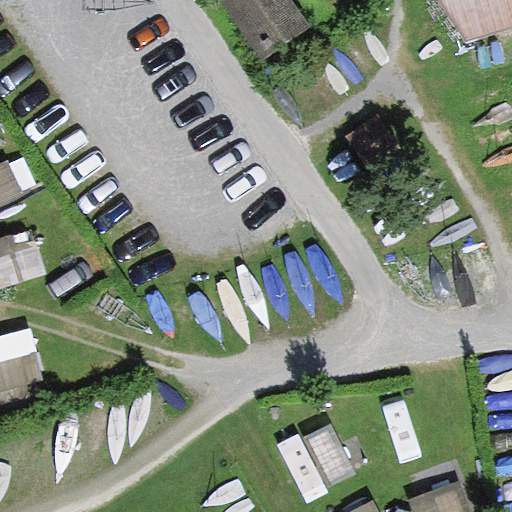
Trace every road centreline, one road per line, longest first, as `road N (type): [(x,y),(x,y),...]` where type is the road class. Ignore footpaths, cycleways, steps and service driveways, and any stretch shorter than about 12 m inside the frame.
road 1 (track): [(394,339),(219,386),(0,310)]
road 2 (track): [(219,386),(160,454),(51,511)]
